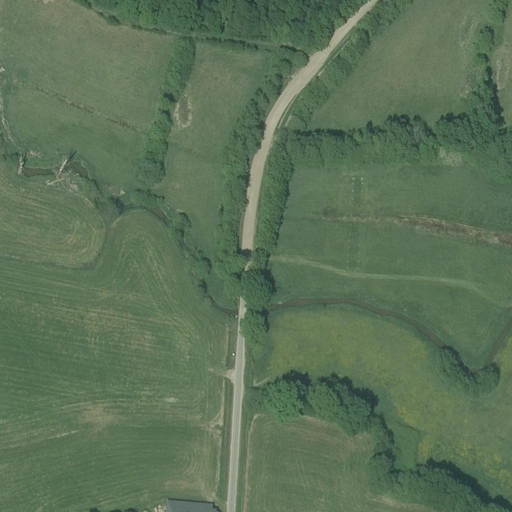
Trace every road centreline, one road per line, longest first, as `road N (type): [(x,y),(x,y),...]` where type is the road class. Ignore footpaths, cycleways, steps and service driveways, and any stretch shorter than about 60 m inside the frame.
road 1 (track): [(366,0),(287,90),(262,134),(245,268)]
road 2 (unclassified): [(230,511),(245,268)]
